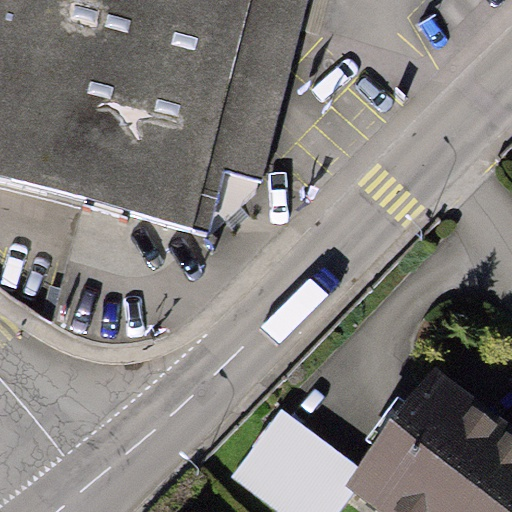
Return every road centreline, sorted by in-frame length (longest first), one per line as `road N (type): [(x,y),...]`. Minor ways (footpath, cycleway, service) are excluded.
road 1 (tertiary): [(95,478),(511,63)]
road 2 (unknown): [(353,0),(348,29),(368,73),(511,231)]
road 3 (residential): [(95,478),(0,375)]
